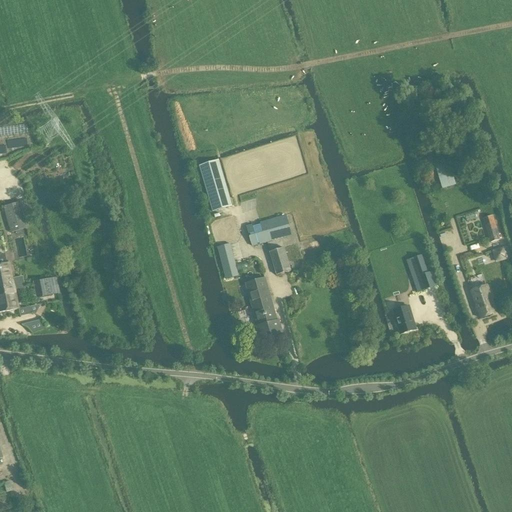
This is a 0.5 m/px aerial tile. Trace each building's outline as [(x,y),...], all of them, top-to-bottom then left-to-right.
[(219,161),(200,167),(213,213),(232,207),(219,161)] [(27,229),(20,203),(2,207),(10,233),(27,229)] [(266,221),(273,242),(293,236),(286,215),(266,221)] [(273,242),(266,221),(246,227),(252,247),(273,242)] [(239,277),(230,244),(218,248),(226,280),(239,277)] [(284,248),(270,253),(277,276),(291,271),(284,248)] [(0,255),(0,291),(14,289),(14,291),(24,289),(22,277),(12,279),(9,263),(6,264),(4,254),(0,255)] [(407,261),(418,292),(423,290),(423,291),(436,286),(432,273),(428,274),(422,256),(407,261)] [(59,294),(56,278),(32,283),(35,299),(59,294)] [(263,316),(275,313),(275,312),(266,279),(246,285),(253,311),(261,308),(263,316)] [(487,286),(471,291),(480,319),(496,313),(487,286)] [(14,289),(0,291),(0,312),(18,309),(14,291),(14,289)] [(398,327),(401,335),(416,330),(408,307),(393,312),(396,320),(394,320),(397,327),(398,327)] [(275,312),(275,313),(263,316),(261,308),(253,311),(258,327),(256,328),(261,343),(283,336),(279,321),(278,321),(275,312)]
